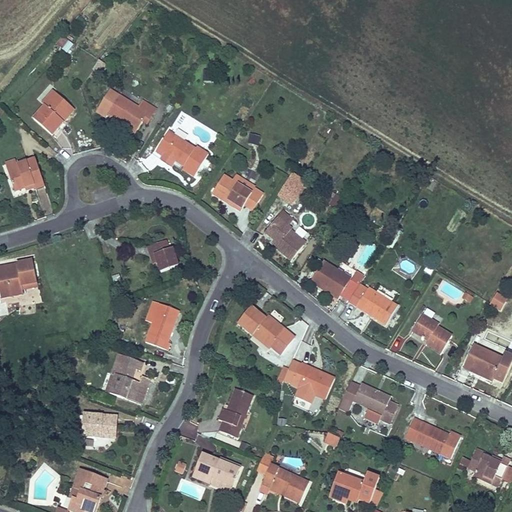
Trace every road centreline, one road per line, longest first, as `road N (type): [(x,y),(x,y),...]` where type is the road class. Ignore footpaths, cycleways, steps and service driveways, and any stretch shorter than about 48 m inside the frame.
road 1 (residential): [(511,420),(366,352),(240,252)]
road 2 (residential): [(133,511),(157,446),(189,392),(202,326),(240,252)]
road 3 (residential): [(140,197),(119,169),(86,161),(71,183),(78,216)]
